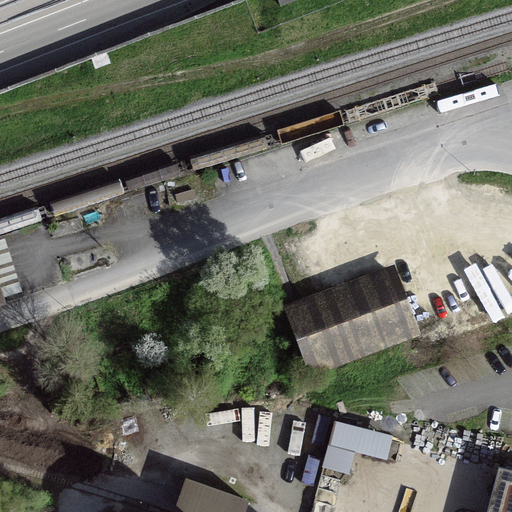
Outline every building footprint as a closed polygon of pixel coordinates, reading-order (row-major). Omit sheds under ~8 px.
[(0,312),(6,311),(3,300),(23,294),(5,237),(0,238),(0,312)] [(421,338),(395,267),(283,309),(310,379),(421,338)] [(266,395),(289,350),(262,336),(239,382),(266,395)] [(343,383),(384,367),(379,355),(339,371),(343,383)] [(511,511),(511,475),(498,472),(487,511),(511,511)] [(248,511),(251,506),(186,484),(176,511),(248,511)]
